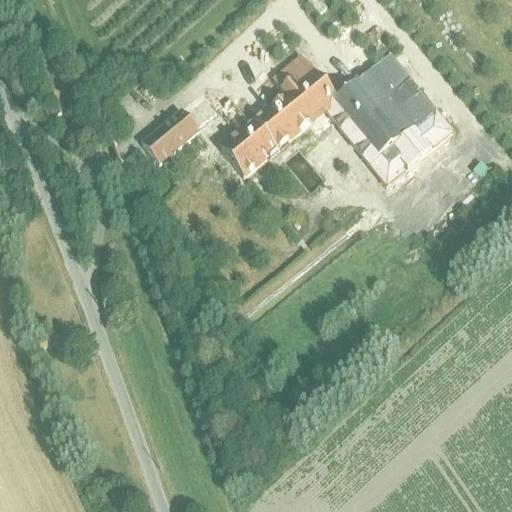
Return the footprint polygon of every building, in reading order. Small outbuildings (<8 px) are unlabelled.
[(197,133),(218,115),(229,128),(231,127),(240,138),(221,154),(245,183),(326,116),(387,189),(452,135),(391,59),(336,102),(302,62),(274,84),(286,100),(252,128),(231,102),(218,113),(204,96),(142,148),(160,170),(200,137),(197,133)] [(75,82),(50,92),(60,115),(66,112),(75,108),(84,104),(75,82)] [(75,108),(66,112),(70,120),(79,116),(75,108)] [(197,317),(180,324),(188,347),(206,339),(197,317)] [(60,346),(50,321),(31,329),(41,354),(60,346)]
